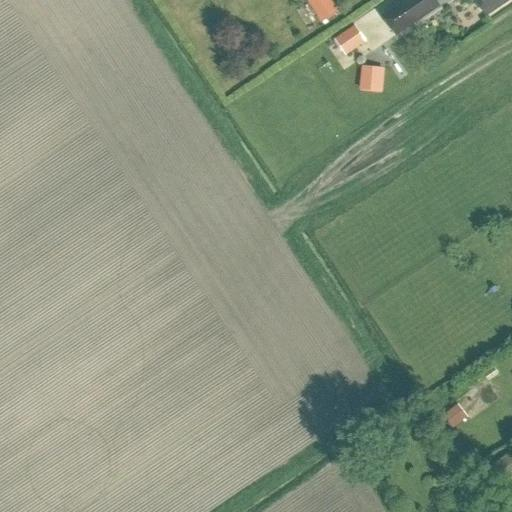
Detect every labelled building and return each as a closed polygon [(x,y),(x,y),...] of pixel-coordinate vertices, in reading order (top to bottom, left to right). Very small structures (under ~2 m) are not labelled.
[(322,21),(338,11),(332,2),(327,5),(323,0),(309,0),(308,0),(322,21)] [(396,35),(421,18),(438,7),(433,0),(407,0),(383,16),(396,35)] [(473,0),(485,17),(511,0),(473,0)] [(355,26),(334,40),(345,55),(365,42),(355,26)] [(362,71),(360,91),(380,93),(382,73),(362,71)] [(450,430),(466,418),(457,406),(441,418),(450,430)] [(490,467),(502,484),(511,476),(511,457),(509,453),(490,467)]
